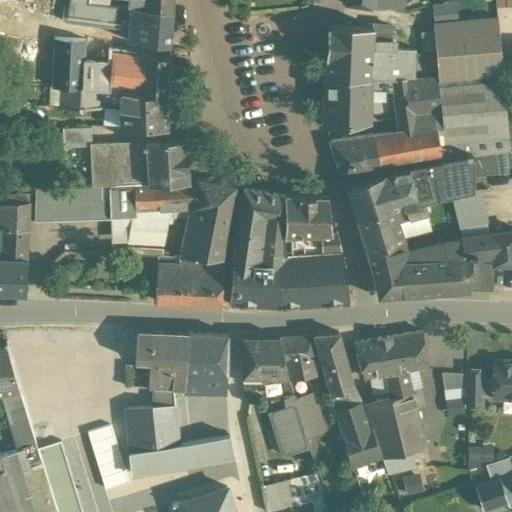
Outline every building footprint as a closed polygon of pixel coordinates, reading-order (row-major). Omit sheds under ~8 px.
[(129,0),(129,5),(129,6),(131,6),(131,5),(173,10),(173,0),(129,0)] [(385,0),(345,0),(345,3),(384,9),(385,0)] [(89,6),(69,4),(67,21),(110,26),(113,5),(93,3),(93,6),(89,6)] [(173,10),(131,5),(131,6),(129,6),(113,5),(110,26),(129,30),(128,41),(170,45),(172,19),(173,10)] [(498,17),(433,23),(438,77),(503,75),(498,17)] [(372,26),(342,23),(328,25),(326,56),(326,57),(325,73),(326,73),(326,74),(367,77),(388,78),(392,78),(412,78),(413,51),(391,49),(393,26),(372,24),(372,26)] [(85,39),(55,37),(53,86),(60,86),(61,86),(108,88),(111,63),(83,60),(85,39)] [(169,56),(112,51),(111,63),(108,88),(109,89),(109,88),(121,89),(167,94),(169,56)] [(0,55),(0,80),(27,82),(29,57),(0,55)] [(367,77),(326,74),(324,123),(324,124),(325,125),(344,125),(366,122),(367,87),(367,77)] [(438,77),(437,78),(442,111),(435,111),(436,113),(435,114),(439,142),(509,135),(503,75),(438,77)] [(388,78),(367,77),(367,87),(393,89),(392,78),(388,78)] [(437,78),(424,78),(412,78),(392,78),(393,89),(400,130),(373,134),(377,150),(385,149),(388,163),(403,161),(441,154),(439,142),(435,114),(436,113),(435,111),(442,111),(437,78)] [(108,88),(61,86),(60,86),(59,106),(97,107),(107,107),(109,89),(108,88)] [(167,94),(121,89),(120,108),(167,111),(167,94)] [(97,107),(59,106),(58,127),(90,126),(95,126),(97,107)] [(167,111),(120,108),(118,125),(167,127),(167,111)] [(90,126),(62,127),(63,145),(91,143),(92,143),(90,126)] [(373,134),(359,136),(367,171),(380,166),(377,150),(373,134)] [(509,135),(439,142),(441,154),(403,161),(404,168),(418,166),(474,156),(510,150),(509,135)] [(359,136),(330,140),(343,179),(367,171),(359,136)] [(92,143),(91,143),(93,185),(109,184),(185,181),(185,180),(189,179),(187,137),(167,138),(145,140),(92,143)] [(388,163),(385,149),(377,150),(380,166),(388,164),(388,163)] [(510,150),(474,156),(474,174),(511,173),(510,150)] [(404,168),(392,170),(345,186),(353,207),(357,218),(395,205),(396,210),(425,202),(452,195),(474,190),(474,188),(474,174),(474,156),(418,166),(404,168)] [(185,181),(109,184),(110,216),(132,215),(136,215),(136,209),(171,207),(191,206),(197,178),(189,179),(185,180),(185,181)] [(235,185),(197,178),(191,206),(188,218),(227,226),(235,185)] [(79,185),(36,187),(34,219),(110,217),(110,216),(109,184),(93,185),(79,185)] [(285,194),(244,187),(239,213),(233,257),(232,257),(232,259),(233,259),(229,304),(281,306),(350,302),(346,268),(342,248),(341,248),(291,251),(285,252),(284,234),(285,194)] [(483,222),(474,190),(452,195),(460,226),(483,222)] [(328,196),(285,194),(284,234),(290,234),(331,232),(331,231),(328,196)] [(30,201),(0,202),(0,230),(3,230),(29,231),(30,201)] [(395,205),(357,218),(367,252),(404,240),(405,238),(400,222),(428,215),(425,202),(396,210),(395,205)] [(171,207),(136,209),(136,215),(132,215),(127,241),(163,243),(168,222),(170,212),(171,207)] [(227,226),(188,218),(185,232),(225,239),(227,226)] [(472,256),(494,254),(495,242),(511,240),(511,229),(462,237),(462,239),(442,241),(408,250),(410,258),(472,256)] [(29,231),(3,230),(2,257),(0,256),(0,292),(26,293),(29,231)] [(331,232),(290,234),(291,251),(341,248),(337,230),(331,231),(331,232)] [(225,239),(185,232),(179,255),(223,258),(225,239)] [(404,240),(367,252),(378,297),(403,295),(398,258),(410,258),(408,250),(405,240),(404,240)] [(511,240),(495,242),(494,254),(493,262),(511,263),(511,240)] [(179,255),(158,254),(155,300),(177,301),(179,255)] [(410,258),(398,258),(403,295),(470,290),(470,289),(492,290),(493,262),(494,254),(472,256),(410,258)] [(223,258),(179,255),(177,301),(221,303),(223,258)] [(422,330),(368,339),(372,357),(384,356),(386,373),(408,369),(428,366),(422,330)] [(188,332),(137,331),(135,360),(150,361),(149,370),(148,387),(183,389),(188,332)] [(339,331),(314,333),(325,370),(324,371),(330,393),(354,386),(339,331)] [(228,333),(188,332),(183,389),(183,390),(226,391),(228,333)] [(312,333),(279,336),(289,376),(289,378),(323,371),(312,333)] [(279,336),(243,336),(242,376),(289,376),(279,336)] [(368,339),(354,341),(364,376),(386,373),(384,356),(372,357),(368,339)] [(4,344),(0,344),(0,392),(2,392),(19,387),(4,340),(3,340),(4,343),(4,344)] [(511,358),(509,361),(494,361),(494,378),(482,377),(482,394),(494,394),(494,397),(511,396),(511,358)] [(149,370),(139,368),(138,387),(148,387),(149,370)] [(408,369),(386,373),(388,397),(413,391),(408,369)] [(482,369),(468,369),(468,373),(468,385),(467,404),(481,405),(482,394),(482,377),(482,369)] [(468,373),(443,372),(445,388),(466,386),(468,385),(468,373)] [(445,388),(444,388),(445,399),(467,397),(466,386),(445,388)] [(18,446),(0,451),(0,511),(57,511),(38,447),(19,387),(2,392),(10,420),(17,443),(18,446)] [(152,404),(126,409),(130,452),(180,443),(174,390),(155,389),(152,404)] [(313,391),(295,397),(307,435),(325,429),(313,391)] [(388,397),(363,404),(382,457),(411,451),(426,447),(413,391),(388,397)] [(286,405),(269,410),(282,453),(311,446),(307,435),(295,397),(294,393),(285,393),(286,405)] [(363,403),(335,411),(352,466),(371,460),(374,471),(386,467),(363,404),(363,403)] [(10,420),(0,423),(0,448),(17,443),(10,420)] [(114,435),(111,425),(88,431),(92,442),(114,435)] [(114,435),(92,442),(95,453),(117,446),(114,435)] [(180,443),(130,452),(132,472),(134,472),(161,467),(234,455),(229,435),(180,443)] [(57,511),(81,511),(60,440),(38,447),(57,511)] [(468,445),(469,461),(493,460),(493,445),(468,445)] [(121,458),(117,446),(95,453),(99,465),(121,458)] [(411,451),(382,457),(386,467),(388,472),(416,466),(411,451)] [(121,458),(99,465),(102,476),(124,469),(121,458)] [(128,481),(124,469),(102,476),(106,488),(128,481)] [(319,471),(260,485),(266,511),(312,499),(326,496),(319,471)] [(511,474),(501,479),(500,476),(475,484),(483,509),(508,501),(506,495),(511,493),(511,474)] [(233,511),(226,488),(181,502),(183,511),(233,511)] [(326,496),(312,499),(315,511),(330,508),(326,496)]
